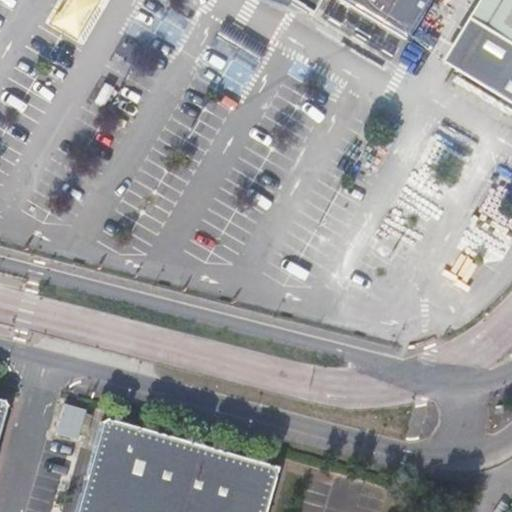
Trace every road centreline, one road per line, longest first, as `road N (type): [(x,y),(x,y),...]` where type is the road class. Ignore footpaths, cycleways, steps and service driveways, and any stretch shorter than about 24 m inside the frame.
road 1 (tertiary): [(0,347),(460,460),(496,453),(511,436)]
road 2 (tertiary): [(511,372),(438,381),(0,264)]
